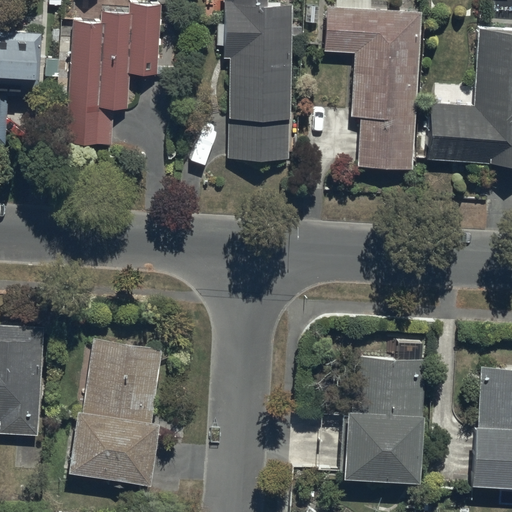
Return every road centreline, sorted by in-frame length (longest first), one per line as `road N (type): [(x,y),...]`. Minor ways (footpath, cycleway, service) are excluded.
road 1 (residential): [(511,264),(245,252)]
road 2 (residential): [(245,252),(230,511)]
road 3 (residential): [(245,252),(0,234)]
